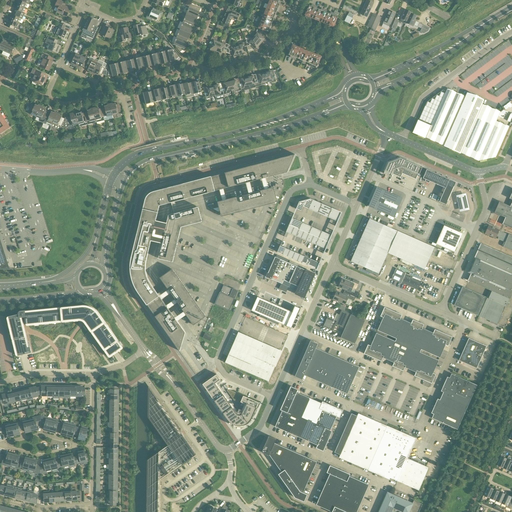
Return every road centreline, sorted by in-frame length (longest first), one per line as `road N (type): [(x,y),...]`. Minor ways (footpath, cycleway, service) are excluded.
road 1 (secondary): [(327,99),(240,131),(136,155),(114,174)]
road 2 (secondary): [(123,181),(154,157),(324,112)]
road 3 (residential): [(511,32),(425,95),(403,140)]
road 4 (unclassified): [(251,283),(217,361),(227,377),(273,396)]
road 5 (unclassified): [(479,171),(486,208),(441,312)]
road 6 (unclassified): [(227,450),(145,350)]
road 7 (unclassified): [(300,145),(177,177)]
road 8 (unclassified): [(311,185),(289,193),(251,283)]
